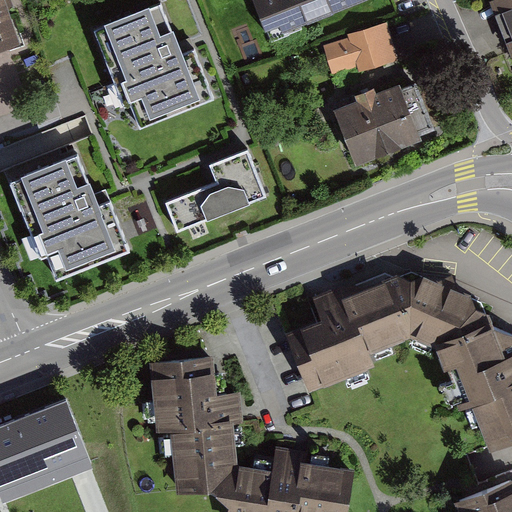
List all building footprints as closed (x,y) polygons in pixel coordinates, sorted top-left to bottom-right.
[(7,0),(0,0),(0,56),(25,48),(7,0)] [(280,29),(283,36),(370,2),(368,0),(253,0),(266,34),(280,29)] [(511,0),(499,0),(490,4),(511,57),(511,0)] [(132,109),(141,132),(215,102),(195,53),(183,58),(161,6),(94,33),(125,111),(132,109)] [(387,23),(349,35),(350,39),(325,47),(334,76),(359,69),(360,74),(400,62),(387,23)] [(375,90),(333,107),(357,167),(422,142),(421,138),(436,132),(417,84),(402,90),(401,86),(377,95),(375,90)] [(165,204),(178,235),(269,200),(249,151),(211,166),(217,183),(165,204)] [(48,260),(57,283),(132,254),(112,204),(100,209),(79,156),(10,184),(41,263),(48,260)] [(511,335),(494,327),(490,316),(487,315),(482,303),(413,273),(357,295),(353,284),(315,299),(325,325),(290,338),(311,392),(374,367),(369,356),(411,340),(440,352),(437,353),(445,374),(449,372),(462,406),(460,407),(461,412),(475,406),(492,451),(511,442),(511,335)] [(348,511),(354,474),(309,467),(310,457),(277,452),(273,473),(238,468),(234,426),(244,425),(241,394),(219,396),(216,358),(151,364),(157,438),(170,437),(176,499),(213,496),(230,511),(229,511),(348,511)] [(66,398),(0,422),(0,483),(0,484),(5,496),(91,463),(66,398)] [(511,511),(511,482),(456,505),(458,511),(511,511)]
